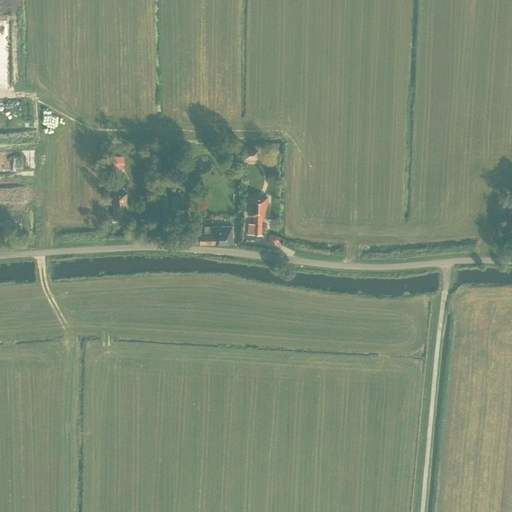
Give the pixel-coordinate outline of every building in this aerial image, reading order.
[(23,151),(0,152),(0,169),(23,168),(23,151)] [(276,158),(265,158),(265,166),(276,166),(276,158)] [(126,205),(126,194),(112,195),(113,220),(124,219),(124,205),(126,205)] [(249,224),(248,234),(261,235),(262,216),(267,216),(268,197),(250,197),(249,215),(254,215),(254,224),(249,224)] [(188,220),(188,209),(176,209),(176,220),(188,220)] [(241,227),(232,227),(205,228),(205,233),(199,234),(199,244),(232,243),(232,231),(240,231),(241,227)]
